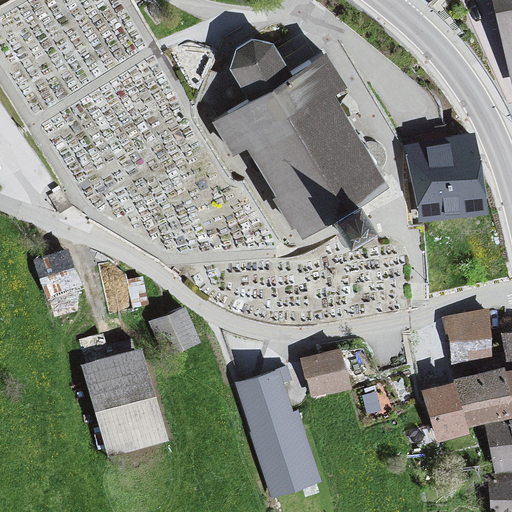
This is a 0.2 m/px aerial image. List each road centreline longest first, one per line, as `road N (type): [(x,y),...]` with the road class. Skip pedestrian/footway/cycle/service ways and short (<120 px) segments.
road 1 (residential): [(0,202),(117,248),(208,311),(268,332),(367,328),(511,294)]
road 2 (secondary): [(382,0),(460,75),(511,185)]
